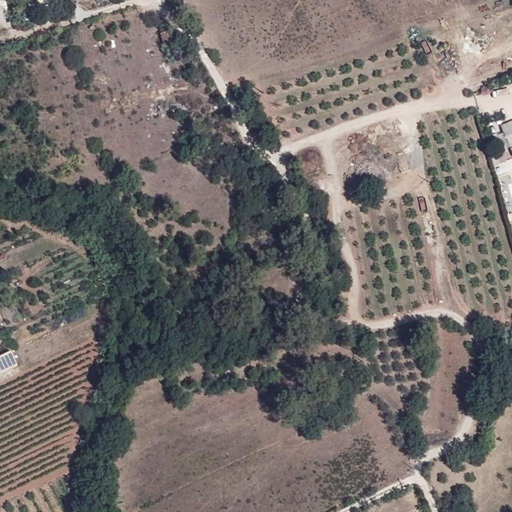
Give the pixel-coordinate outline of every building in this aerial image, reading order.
[(163,44),(175,40),(171,30),(160,33),(163,44)] [(508,124),(502,127),(508,142),(511,148),(511,147),(511,125),(509,127),(508,124)] [(493,157),(500,174),(511,169),(511,158),(511,159),(508,151),(493,157)] [(0,356),(0,371),(18,363),(12,350),(0,356)] [(326,375),(328,381),(346,375),(344,369),(326,375)]
